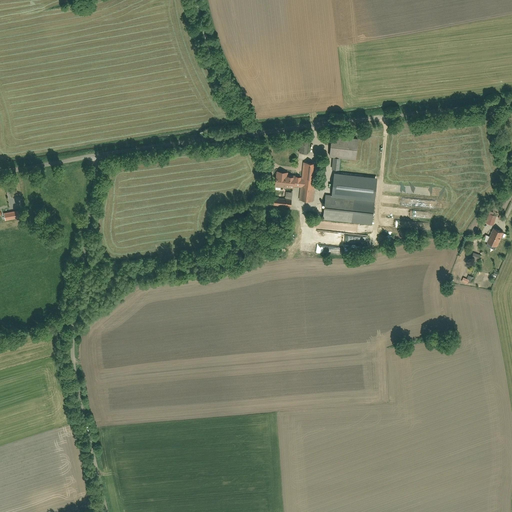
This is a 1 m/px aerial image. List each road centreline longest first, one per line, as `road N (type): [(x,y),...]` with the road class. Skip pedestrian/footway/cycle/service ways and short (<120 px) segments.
road 1 (residential): [(97,156),(492,105)]
road 2 (residential): [(103,511),(67,336),(97,156)]
road 3 (track): [(196,0),(213,62),(252,133)]
